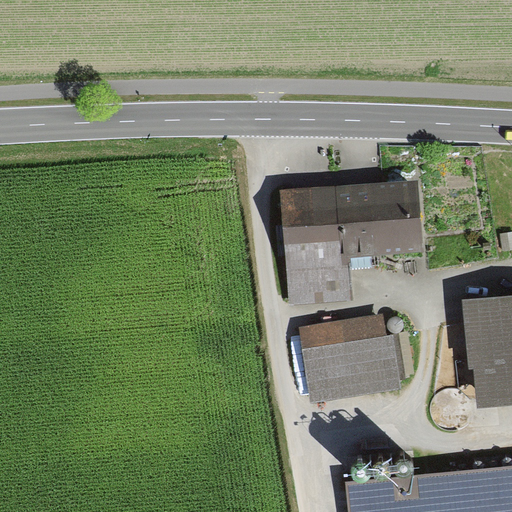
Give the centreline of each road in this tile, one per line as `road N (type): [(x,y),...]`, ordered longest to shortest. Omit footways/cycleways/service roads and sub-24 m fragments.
road 1 (secondary): [(511,127),(263,118),(0,126)]
road 2 (track): [(304,511),(260,221),(265,85)]
